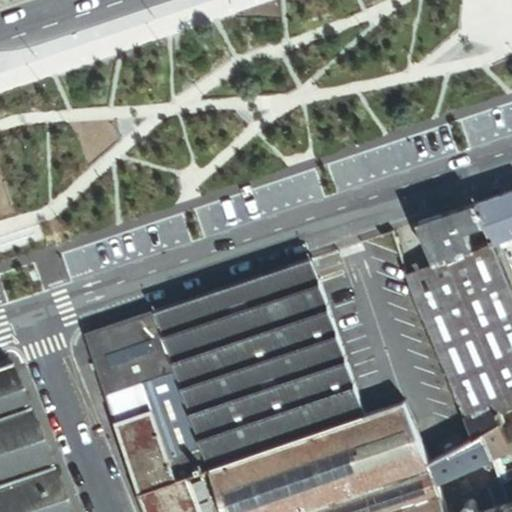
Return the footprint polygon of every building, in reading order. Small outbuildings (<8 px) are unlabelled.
[(511,192),(476,204),(486,226),(494,245),(503,241),(511,236),(511,192)] [(472,231),(486,226),(476,204),(420,223),(437,264),(438,266),(477,251),(476,249),(474,250),(464,229),(472,231)] [(503,241),(494,245),(496,250),(505,246),(503,241)] [(511,286),(496,250),(494,245),(477,251),(438,266),(437,264),(407,276),(422,320),(465,416),(495,399),(499,408),(511,403),(511,286)] [(313,259),(90,334),(110,394),(178,371),(204,449),(193,453),(199,473),(214,469),(368,417),(313,259)] [(9,361),(0,363),(0,414),(27,405),(9,361)] [(178,371),(110,394),(119,421),(153,409),(177,481),(199,473),(193,453),(204,449),(178,371)] [(504,420),(500,410),(499,409),(499,408),(495,399),(465,416),(474,437),(485,431),(503,420),(504,420)] [(0,480),(50,464),(27,405),(0,414),(0,480)] [(447,511),(438,485),(430,463),(405,405),(368,417),(214,469),(228,511),(302,511),(367,490),(375,511),(447,511)] [(511,406),(500,410),(504,420),(503,420),(506,429),(511,426),(511,406)] [(142,492),(177,481),(153,409),(119,421),(142,492)] [(511,447),(506,429),(503,420),(485,431),(493,456),(499,454),(511,449),(511,447)] [(493,456),(485,431),(474,437),(430,463),(438,485),(493,456)] [(499,454),(493,456),(501,480),(502,482),(509,480),(499,454)] [(69,511),(50,464),(0,480),(0,511),(69,511)] [(228,511),(214,469),(199,473),(177,481),(142,492),(150,511),(228,511)] [(511,478),(509,480),(502,482),(505,490),(511,487),(511,478)] [(506,492),(505,490),(502,482),(501,480),(491,483),(499,506),(503,505),(499,495),(506,492)] [(302,511),(375,511),(367,490),(302,511)] [(503,505),(509,503),(506,492),(499,495),(503,505)] [(467,511),(511,511),(509,503),(503,505),(499,506),(481,511),(479,511),(475,500),(475,499),(474,499),(473,498),(472,498),(471,497),(469,498),(468,498),(467,498),(466,499),(466,500),(465,501),(465,502),(464,503),(465,505),(467,511)]
